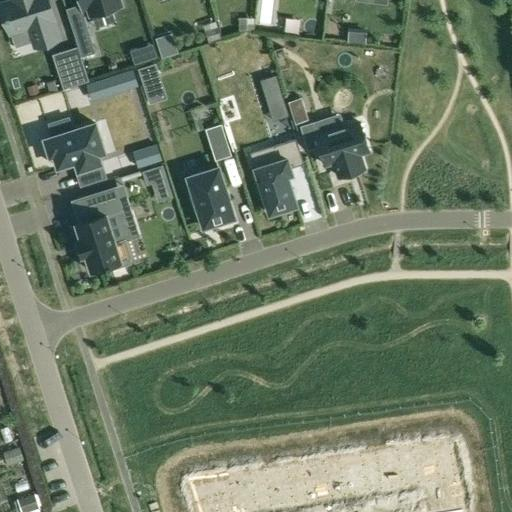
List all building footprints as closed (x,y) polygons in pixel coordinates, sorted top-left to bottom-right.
[(11,0),(12,1),(1,5),(10,33),(29,27),(35,46),(58,38),(46,0),(11,0)] [(79,0),(83,11),(89,9),(91,15),(121,5),(119,0),(79,0)] [(95,52),(87,28),(73,32),(81,57),(95,52)] [(349,30),(348,44),(367,45),(368,31),(349,30)] [(63,76),(67,88),(88,81),(78,49),(64,53),(71,74),(63,76)] [(133,69),(110,77),(115,94),(138,86),(133,69)] [(53,136),(44,139),(50,156),(54,155),(57,167),(75,162),(78,169),(76,170),(81,185),(105,177),(98,154),(104,152),(95,123),(73,130),(68,117),(49,124),(53,136)] [(313,122),(300,126),(307,150),(319,146),(325,165),(334,162),(339,177),(343,175),(359,170),(364,169),(359,154),(368,151),(364,138),(366,138),(365,134),(363,135),(359,122),(344,127),(317,135),(313,122)] [(231,158),(222,125),(205,130),(215,163),(231,158)] [(304,164),(296,138),(273,146),(278,161),(255,168),(259,182),(255,183),(260,197),(263,196),(269,214),(297,205),(287,176),(292,174),(290,168),(304,164)] [(137,169),(161,162),(155,145),(132,153),(137,169)] [(148,183),(152,182),(166,177),(162,166),(144,172),(148,183)] [(218,167),(188,177),(194,196),(190,197),(195,213),(199,211),(204,227),(218,222),(219,226),(231,222),(230,218),(234,217),(218,167)] [(110,265),(111,269),(131,263),(129,259),(131,258),(125,240),(116,243),(107,216),(124,211),(116,187),(75,200),(82,222),(75,225),(80,240),(77,241),(82,257),(85,256),(90,271),(110,265)] [(451,442),(190,483),(198,511),(251,511),(457,480),(451,442)] [(35,493),(18,499),(21,511),(25,511),(40,507),(35,493)]
